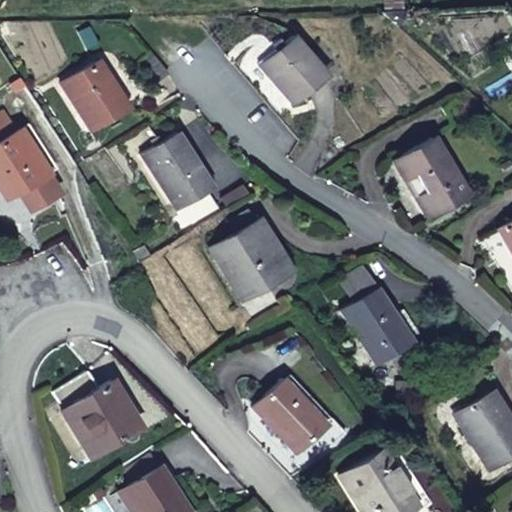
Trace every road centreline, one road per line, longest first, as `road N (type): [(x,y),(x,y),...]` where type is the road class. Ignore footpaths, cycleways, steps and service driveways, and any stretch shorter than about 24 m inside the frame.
road 1 (residential): [(293,511),(126,330),(75,316),(31,327),(7,372),(44,511)]
road 2 (residential): [(210,98),(282,167),(411,245),(511,337)]
